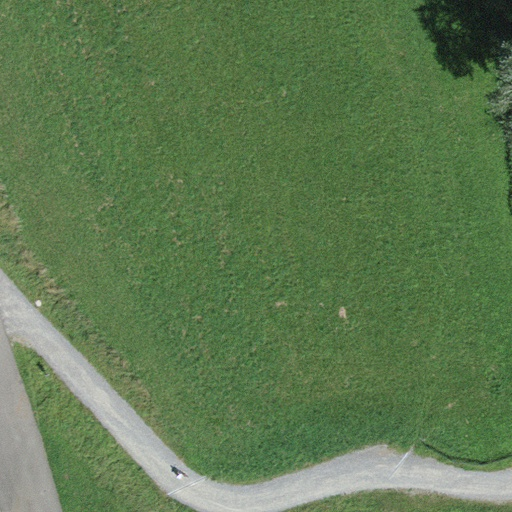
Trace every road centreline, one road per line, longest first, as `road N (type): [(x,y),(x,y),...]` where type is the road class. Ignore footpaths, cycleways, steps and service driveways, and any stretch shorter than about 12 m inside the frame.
road 1 (track): [(511,484),(495,488),(379,466),(252,502),(185,491),(0,285)]
road 2 (residential): [(0,395),(37,511)]
